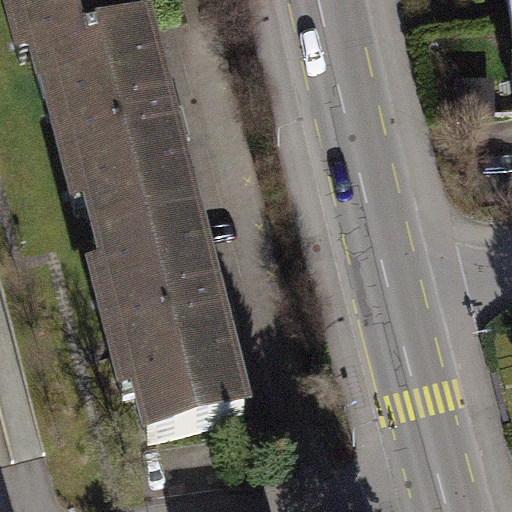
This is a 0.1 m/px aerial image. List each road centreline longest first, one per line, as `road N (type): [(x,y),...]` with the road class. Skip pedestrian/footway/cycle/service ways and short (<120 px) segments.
road 1 (secondary): [(336,0),(398,306)]
road 2 (secondary): [(398,306),(449,496)]
